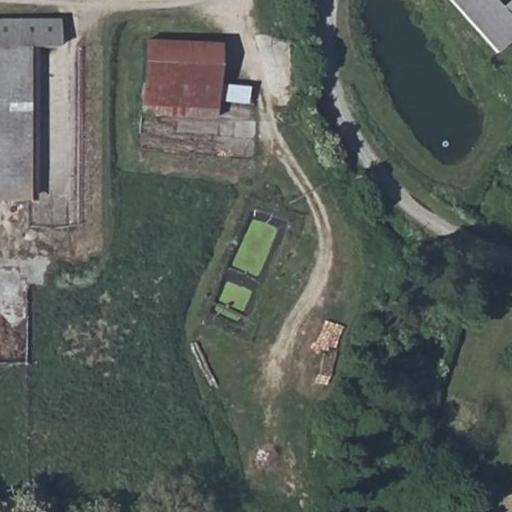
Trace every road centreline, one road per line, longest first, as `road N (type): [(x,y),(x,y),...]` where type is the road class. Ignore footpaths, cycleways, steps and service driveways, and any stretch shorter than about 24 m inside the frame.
road 1 (unclassified): [(511,259),(457,240),(391,194),(328,85),(326,0)]
road 2 (track): [(0,4),(89,8),(156,0)]
